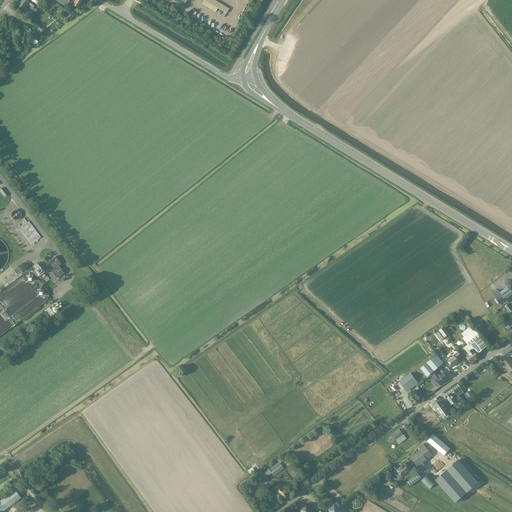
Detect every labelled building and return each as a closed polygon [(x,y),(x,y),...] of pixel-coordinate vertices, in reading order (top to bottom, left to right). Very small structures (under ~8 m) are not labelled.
[(25,0),(21,0),(18,5),(25,11),(27,9),(24,7),(26,5),(27,6),(28,3),(28,2),(25,0)] [(20,216),(21,215),(20,213),(20,212),(19,211),(18,211),(17,210),(16,210),(15,210),(14,210),(13,210),(12,211),(11,212),(11,213),(10,215),(10,216),(11,217),(11,218),(12,219),(13,219),(14,220),(15,220),(16,220),(17,220),(18,219),(19,218),(20,216)] [(39,236),(27,220),(25,222),(22,218),(17,222),(21,227),(19,228),(30,242),(39,236)] [(53,269),(51,271),(56,278),(64,273),(58,266),(61,264),(55,256),(47,262),(53,269)] [(36,271),(35,272),(38,276),(43,272),(37,263),(32,266),(36,271)] [(497,290),(492,294),(499,304),(506,299),(509,303),(511,300),(511,285),(499,293),(497,290)] [(468,360),(467,361),(470,364),(478,358),(475,355),(487,345),(480,337),(471,325),(460,334),(468,344),(463,348),(469,356),(466,358),(468,360)] [(444,327),(439,331),(444,338),(449,334),(444,327)] [(511,347),(510,345),(502,351),(507,358),(511,354),(511,347)] [(458,352),(450,358),(449,356),(445,359),(444,361),(447,365),(449,365),(450,364),(452,367),(460,361),(458,358),(461,356),(458,352)] [(443,363),(436,354),(420,368),(427,376),(443,363)] [(509,357),(501,363),(505,369),(508,373),(511,370),(511,360),(509,357)] [(435,380),(437,379),(440,384),(447,378),(443,373),(444,373),(442,370),(438,373),(436,371),(432,374),(435,380)] [(405,377),(399,381),(405,389),(416,381),(410,373),(405,377)] [(457,397),(463,392),(458,384),(451,389),(457,397)] [(453,400),(457,397),(451,389),(444,395),(451,405),(455,402),(453,400)] [(441,400),(436,404),(433,406),(442,418),(450,412),(441,400)] [(399,444),(406,439),(399,429),(392,435),(396,440),(399,444)] [(443,456),(450,448),(433,434),(427,441),(443,456)] [(422,463),(432,455),(423,444),(418,448),(419,450),(410,457),(420,471),(426,467),(422,463)] [(281,458),(277,460),(279,462),(269,470),(268,468),(262,473),(266,477),(271,473),(273,476),(283,468),(279,463),(283,460),(281,458)] [(478,482),(459,460),(436,480),(455,501),(478,482)] [(405,464),(397,470),(402,477),(410,471),(405,464)] [(282,499),(287,495),(279,484),(273,488),(277,493),(278,492),(282,499)] [(0,511),(20,498),(14,490),(0,500),(0,511)] [(267,493),(263,497),(266,501),(272,497),(269,493),(270,492),(269,490),(267,492),(267,493)] [(330,499),(324,505),(329,509),(328,510),(329,511),(337,511),(339,510),(335,506),(337,505),(330,499)]
